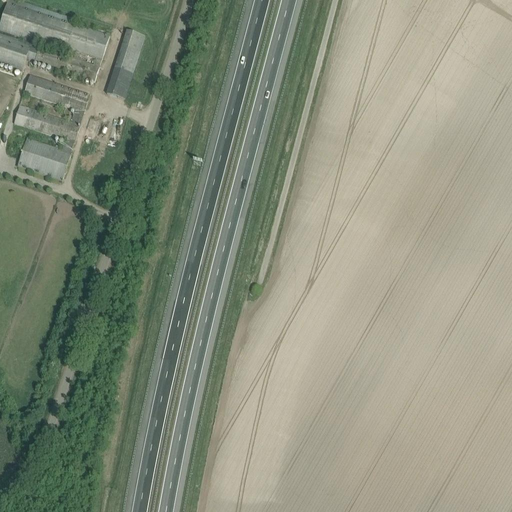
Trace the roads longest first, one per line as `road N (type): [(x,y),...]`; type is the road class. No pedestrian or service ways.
road 1 (unclassified): [(0,502),(46,438),(189,0)]
road 2 (motorway): [(261,0),(138,511)]
road 3 (motorway): [(166,511),(287,0)]
road 4 (unclassified): [(262,276),(331,0)]
